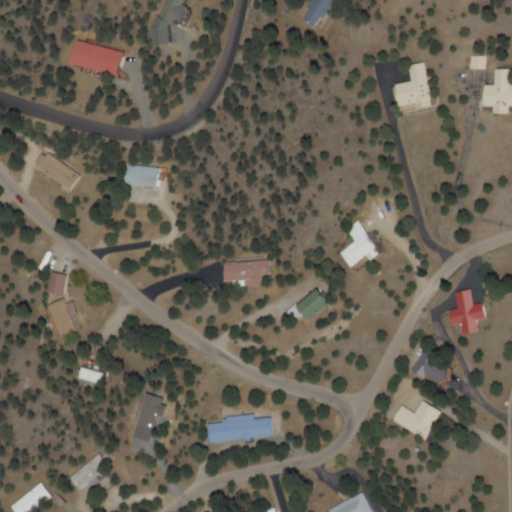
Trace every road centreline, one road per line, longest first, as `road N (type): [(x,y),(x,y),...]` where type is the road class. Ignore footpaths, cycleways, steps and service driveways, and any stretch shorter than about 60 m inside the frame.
road 1 (residential): [(170,511),(211,482),(339,449),(430,284),(475,247),(511,234)]
road 2 (residential): [(365,404),(274,381),(206,347),(124,292),(0,176)]
road 3 (residential): [(237,0),(221,73),(180,128),(145,136),(107,131),(0,98)]
